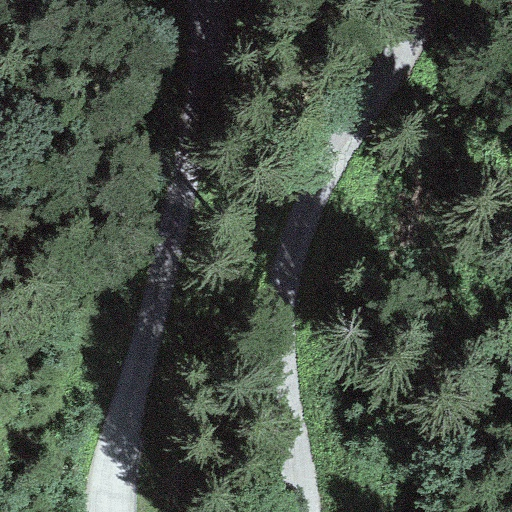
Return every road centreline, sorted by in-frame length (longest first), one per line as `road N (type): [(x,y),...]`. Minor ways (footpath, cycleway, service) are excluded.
road 1 (unclassified): [(417,0),(403,48),(287,276),(287,417),(304,511)]
road 2 (unclassified): [(110,511),(201,85),(204,0)]
